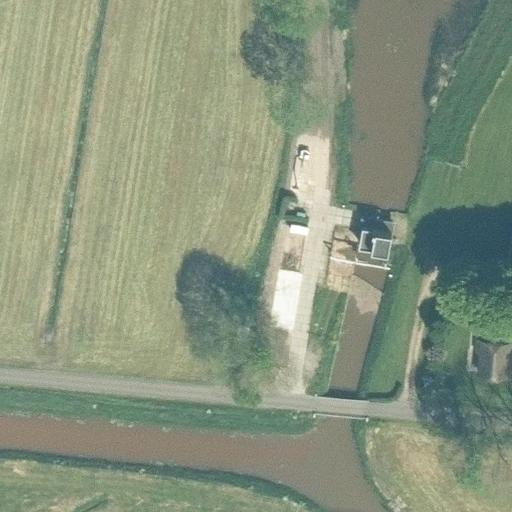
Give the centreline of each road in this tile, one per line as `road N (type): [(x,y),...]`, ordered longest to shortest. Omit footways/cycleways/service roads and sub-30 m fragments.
road 1 (unclassified): [(511,421),(0,372)]
road 2 (track): [(413,238),(459,111),(511,15)]
road 3 (track): [(323,214),(320,0)]
road 4 (track): [(405,410),(430,272),(400,229)]
